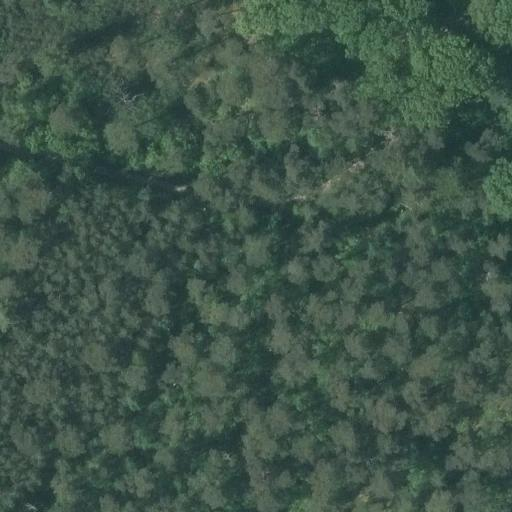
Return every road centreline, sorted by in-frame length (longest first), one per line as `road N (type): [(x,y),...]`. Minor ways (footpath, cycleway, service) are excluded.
road 1 (track): [(0,157),(297,197),(372,127),(466,0)]
road 2 (track): [(297,197),(511,193)]
road 3 (track): [(511,186),(372,127)]
